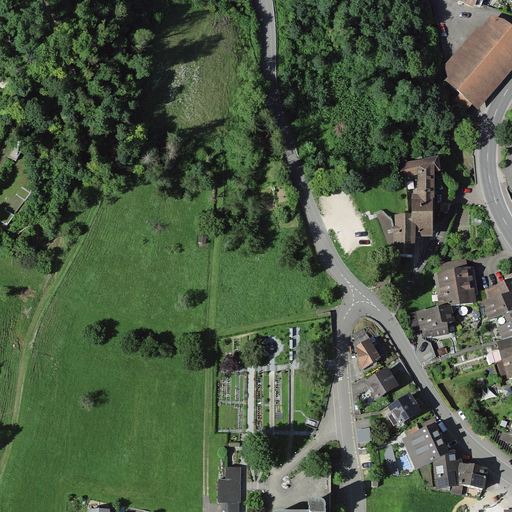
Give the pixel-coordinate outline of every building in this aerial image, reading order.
[(479,0),(455,0),(454,2),(477,10),(479,0)] [(473,116),(476,113),(511,71),(511,35),(491,20),(479,34),(476,31),(443,69),(447,90),(458,99),(456,102),(473,116)] [(272,133),(257,134),(259,151),(273,149),(272,133)] [(429,241),(433,163),(401,167),(402,183),(413,182),(413,200),(409,200),(405,221),(391,221),(391,262),(412,261),(412,242),(429,241)] [(440,263),(442,271),(468,267),(466,259),(440,263)] [(442,271),(434,272),(439,306),(451,303),(452,305),(476,301),(471,266),(468,267),(442,271)] [(511,293),(511,280),(478,298),(480,305),(511,293)] [(511,312),(511,293),(480,305),(487,323),(511,312)] [(439,306),(416,311),(420,330),(422,330),(424,338),(434,335),(434,336),(456,332),(453,321),(455,321),(452,305),(451,303),(439,306)] [(420,330),(416,311),(408,313),(412,332),(420,330)] [(511,324),(494,332),(499,341),(511,338),(511,324)] [(511,359),(511,338),(499,341),(494,344),(499,363),(511,359)] [(377,359),(366,341),(353,346),(354,358),(359,371),(377,359)] [(511,359),(499,363),(504,383),(511,380),(511,359)] [(395,388),(385,369),(361,382),(371,400),(395,388)] [(418,415),(407,396),(385,409),(396,428),(418,415)] [(436,423),(402,439),(415,467),(432,459),(449,452),(436,423)] [(449,452),(432,459),(436,490),(460,485),(485,488),(488,468),(463,463),(461,454),(456,454),(455,450),(449,452)] [(238,511),(238,466),(223,466),(224,480),(215,480),(216,503),(222,503),(222,511),(238,511)]
